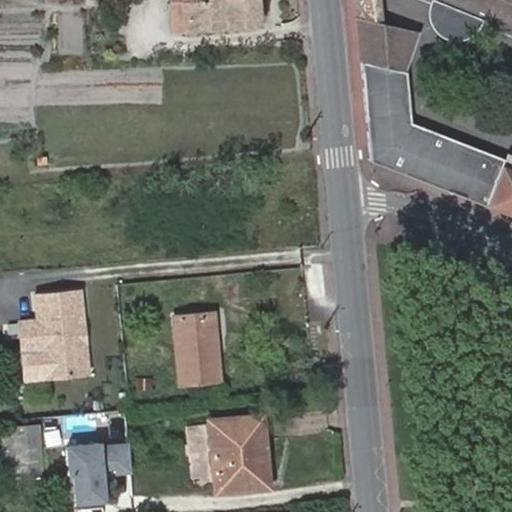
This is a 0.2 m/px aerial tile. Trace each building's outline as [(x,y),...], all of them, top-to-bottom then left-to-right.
[(254,0),(170,0),(171,0),(173,0),(187,0),(190,30),(257,25),(254,0)] [(187,0),(173,0),(171,0),(174,32),(190,30),(187,0)] [(373,0),(355,0),(358,18),(376,23),(373,0)] [(511,21),(458,0),(422,0),(511,36),(511,21)] [(511,0),(458,0),(511,21),(511,0)] [(358,18),(370,159),(486,204),(504,160),(411,123),(404,74),(418,33),(376,23),(358,18)] [(504,160),(486,204),(511,214),(511,155),(507,153),(504,160)] [(79,290),(35,292),(37,318),(18,320),(21,347),(39,346),(41,355),(53,354),(56,373),(88,371),(79,290)] [(181,383),(218,380),(212,313),(174,316),(181,383)] [(41,355),(42,374),(56,373),(53,354),(41,355)] [(65,416),(69,430),(90,426),(87,411),(65,416)] [(214,489),(266,484),(258,417),(207,422),(214,489)] [(34,424),(0,427),(0,440),(3,477),(39,474),(34,424)] [(109,502),(109,474),(130,474),(130,441),(71,441),(71,502),(109,502)]
